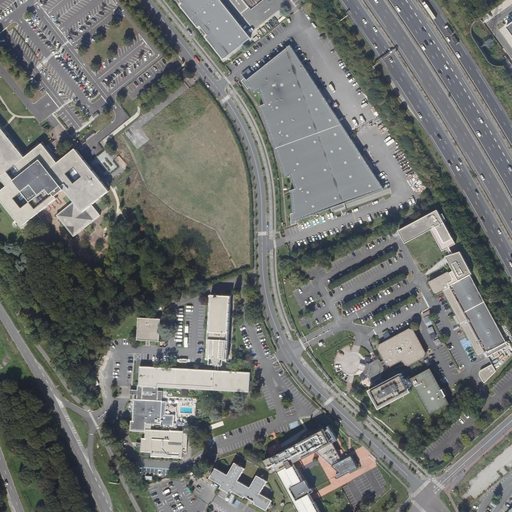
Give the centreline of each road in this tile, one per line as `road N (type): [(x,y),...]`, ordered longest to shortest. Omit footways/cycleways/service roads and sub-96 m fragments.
road 1 (unclassified): [(147,0),(249,140),(262,199),(263,283),(287,351),(426,499)]
road 2 (trunk): [(349,0),(511,264)]
road 3 (motorway): [(375,0),(511,219)]
road 4 (secondary): [(106,511),(0,310)]
road 5 (motorway): [(511,181),(400,0)]
road 6 (trunk): [(511,136),(425,0)]
